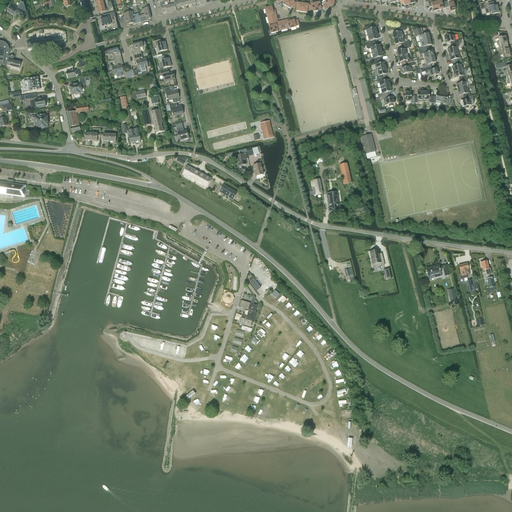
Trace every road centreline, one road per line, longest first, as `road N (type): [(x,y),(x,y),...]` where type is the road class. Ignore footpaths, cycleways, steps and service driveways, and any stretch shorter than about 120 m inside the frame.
road 1 (unclassified): [(511,253),(309,222),(193,155),(71,152)]
road 2 (tertiary): [(511,432),(368,360),(257,248),(162,188)]
road 3 (residential): [(432,14),(447,85),(402,84),(380,8)]
road 4 (tertiary): [(162,188),(0,160)]
road 5 (residential): [(193,137),(162,19)]
